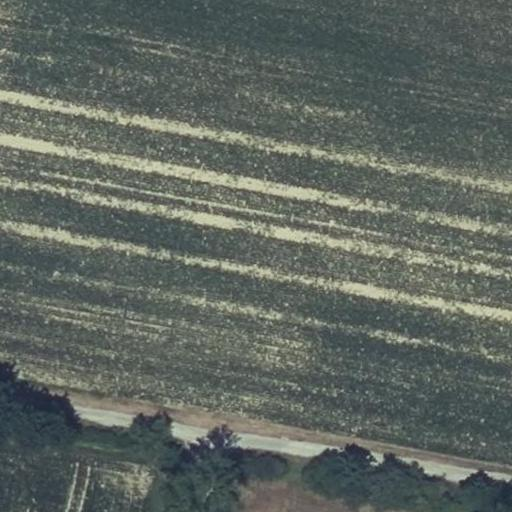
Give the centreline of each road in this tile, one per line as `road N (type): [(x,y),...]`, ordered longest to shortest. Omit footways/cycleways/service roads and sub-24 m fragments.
road 1 (track): [(201,436),(511,489)]
road 2 (track): [(0,402),(201,436)]
